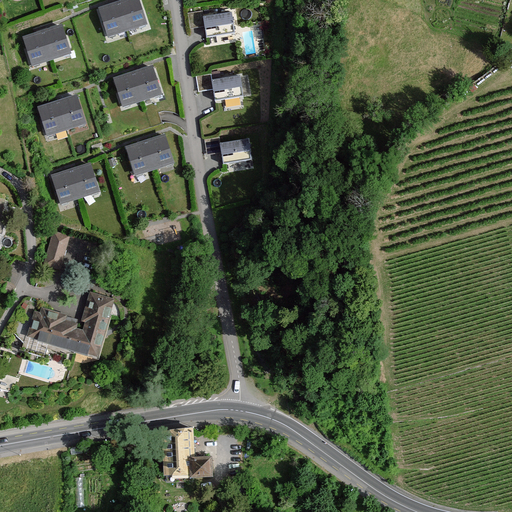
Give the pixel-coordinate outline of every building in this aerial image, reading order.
[(144,26),(135,0),(121,0),(99,8),(110,38),(144,26)] [(205,25),(203,17),(202,9),(187,12),(190,27),(205,25)] [(205,25),(207,40),(237,35),(233,12),(203,17),(205,25)] [(68,54),(59,24),(24,34),(33,64),(68,54)] [(158,94),(149,64),(113,76),(123,105),(158,94)] [(211,73),(197,75),(199,90),(213,88),(211,77),(211,73)] [(241,73),(211,77),(213,88),(214,101),(245,97),(241,73)] [(87,120),(78,90),(40,102),(49,131),(87,120)] [(173,165),(163,136),(128,148),(137,177),(173,165)] [(219,136),(205,138),(207,154),(222,152),(220,141),(219,136)] [(250,136),(220,141),(222,152),(223,163),(254,159),(250,136)] [(98,193),(89,164),(54,175),(62,204),(98,193)] [(70,235),(52,231),(43,264),(61,269),(70,235)] [(114,297),(89,291),(81,319),(34,306),(26,338),(98,357),(114,297)] [(159,481),(206,479),(205,456),(187,457),(186,431),(157,431),(159,481)]
